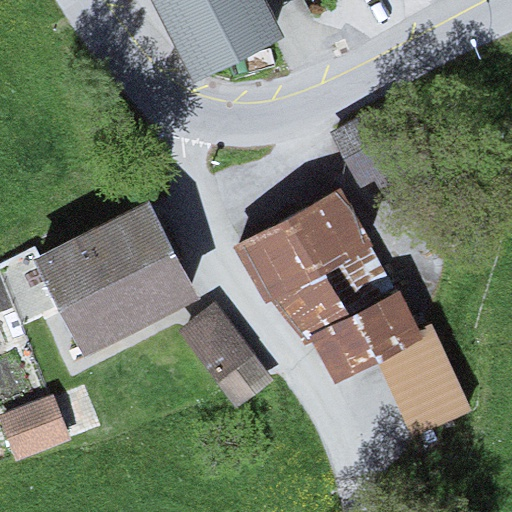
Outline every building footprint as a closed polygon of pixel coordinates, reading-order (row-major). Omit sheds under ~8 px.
[(257,0),(158,0),(183,53),(264,16),(257,0)] [(374,113),(337,131),(355,169),(392,152),(374,113)] [(318,187),(244,219),(277,295),(351,263),(318,187)] [(137,196),(25,248),(70,343),(182,291),(137,196)] [(387,285),(337,307),(399,444),(449,422),(387,285)] [(214,309),(180,333),(228,402),(262,378),(214,309)] [(47,399),(2,418),(16,451),(61,432),(47,399)]
